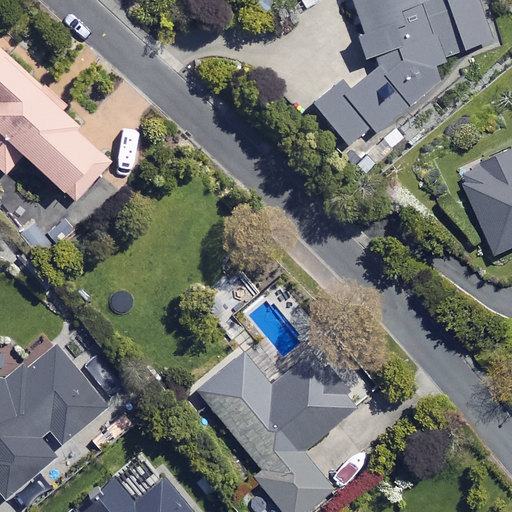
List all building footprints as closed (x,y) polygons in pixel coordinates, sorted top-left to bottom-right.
[(489,38),(475,0),(347,0),(359,31),(352,33),(361,57),(371,53),(374,63),(344,86),(338,78),(309,101),(344,145),(369,126),(373,131),(436,80),(429,60),(489,38)] [(66,107),(0,47),(0,169),(3,172),(20,153),(72,200),(109,160),(59,115),(66,107)] [(511,150),(461,172),(496,253),(511,245),(511,150)] [(0,384),(0,492),(3,497),(54,456),(38,436),(47,428),(61,445),(106,408),(52,342),(0,384)] [(268,385),(241,351),(195,389),(259,467),(251,474),(281,511),(302,511),(335,486),(304,447),(328,427),(316,412),(327,403),(307,379),(295,388),(283,372),(268,385)] [(132,503),(110,477),(76,507),(80,511),(188,511),(161,479),(132,503)]
